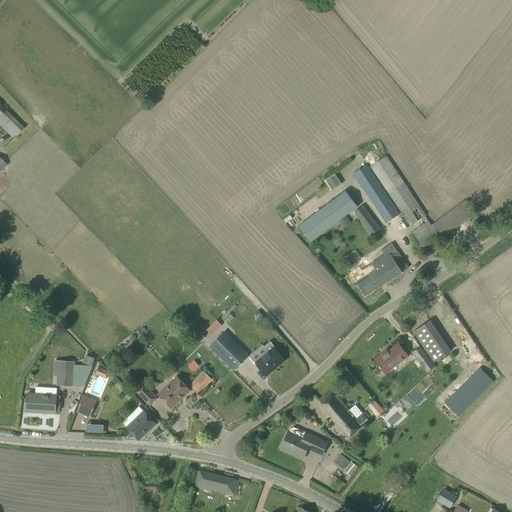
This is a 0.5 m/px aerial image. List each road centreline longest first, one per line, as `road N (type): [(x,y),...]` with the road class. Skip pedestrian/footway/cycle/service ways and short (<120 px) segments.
road 1 (unclassified): [(219,461),(237,435),(379,315),(511,226)]
road 2 (unclassified): [(219,461),(0,439)]
road 3 (unclassified): [(340,511),(219,461)]
